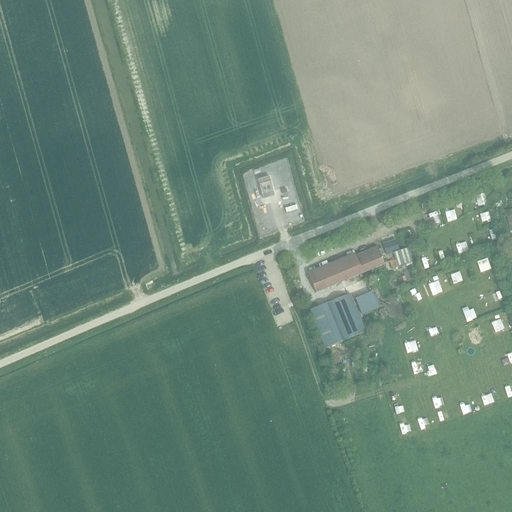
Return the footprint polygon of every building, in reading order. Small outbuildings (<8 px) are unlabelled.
[(263,200),(275,197),(269,177),(258,181),(263,200)] [(395,241),(383,245),(387,257),(393,254),(396,261),(398,267),(413,261),(408,249),(399,252),(395,241)] [(315,294),(385,265),(377,247),(356,256),(355,255),(307,274),(315,294)] [(505,277),(498,279),(501,287),(507,285),(505,277)] [(360,311),(376,304),(372,294),(356,300),(360,311)] [(349,295),(326,304),(342,342),(365,333),(349,295)] [(326,304),(309,311),(325,349),(342,342),(326,304)]
